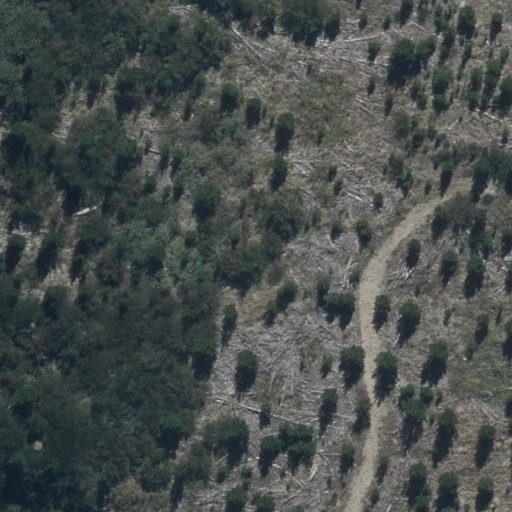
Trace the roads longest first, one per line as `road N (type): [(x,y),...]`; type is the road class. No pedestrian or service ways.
road 1 (track): [(429,0),(286,511)]
road 2 (unknown): [(511,271),(423,211),(363,234),(331,269),(314,478),(293,511)]
